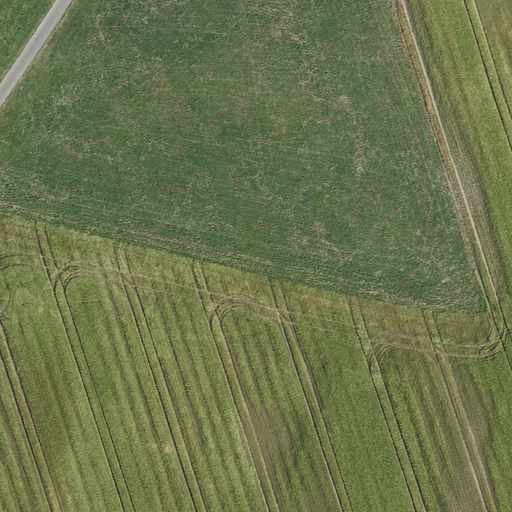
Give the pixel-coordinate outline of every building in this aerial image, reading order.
[(352,0),(339,64),(380,72),(386,44),(428,53),(439,0),(352,0)] [(256,69),(163,50),(139,168),(232,186),(256,69)] [(311,125),(287,121),(271,196),(344,211),(346,202),(364,206),(362,215),(434,230),(450,156),(427,151),(431,134),(314,110),(311,125)] [(511,161),(487,275),(511,280),(511,161)] [(208,311),(109,290),(86,402),(184,423),(208,311)] [(382,348),(263,323),(251,381),(283,387),(278,407),(393,432),(406,373),(377,367),(382,348)] [(324,477),(283,468),(273,511),(375,511),(380,493),(323,481),(324,477)] [(187,511),(192,491),(136,479),(129,511),(109,511),(51,500),(48,511),(187,511)]
